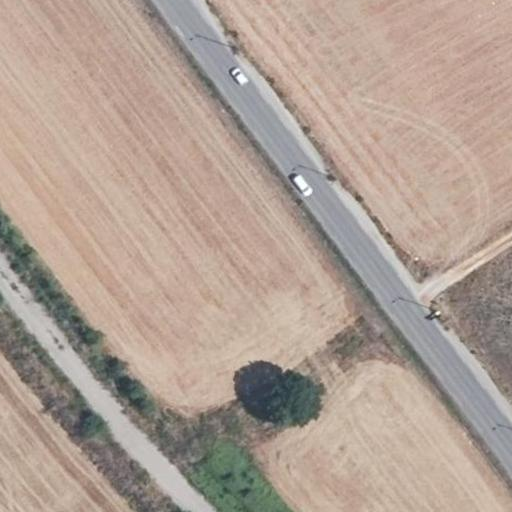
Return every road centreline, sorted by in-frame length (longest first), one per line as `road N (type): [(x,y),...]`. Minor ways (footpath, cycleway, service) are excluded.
road 1 (tertiary): [(174,0),(511,447)]
road 2 (track): [(406,308),(511,230)]
